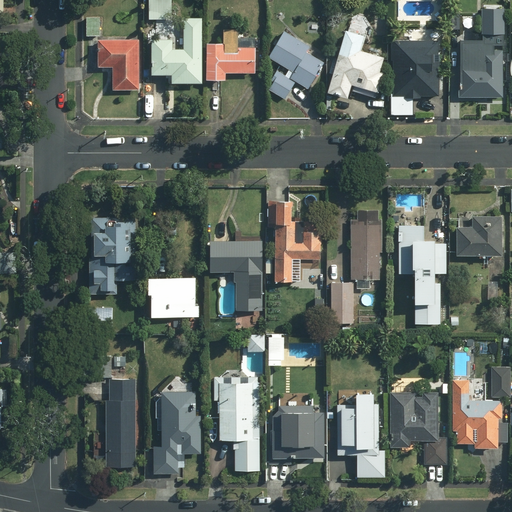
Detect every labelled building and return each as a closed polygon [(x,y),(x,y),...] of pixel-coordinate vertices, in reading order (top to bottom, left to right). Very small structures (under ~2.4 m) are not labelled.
[(171,0),(148,0),(148,19),(171,19),(171,0)] [(480,9),(480,41),(459,41),(458,97),(501,97),(502,50),(494,50),(494,45),(504,45),(504,9),(480,9)] [(102,15),(87,15),(86,34),(102,34),(102,15)] [(202,18),(182,18),(182,49),(171,49),(171,39),(149,39),(149,75),(170,75),(170,83),(202,83),(202,18)] [(284,100),(295,83),(307,90),(323,64),(305,53),(309,47),(283,31),(267,57),(293,73),(290,78),(279,71),(267,90),(284,100)] [(362,36),(343,31),(325,93),(346,99),(350,86),(373,92),(382,59),(358,52),(362,36)] [(97,68),(112,68),(112,90),(139,90),(139,39),(97,40),(97,68)] [(437,41),(413,41),(413,47),(390,47),(390,96),(437,96),(437,41)] [(254,73),(254,48),(225,48),(225,44),(205,44),(205,80),(224,80),(224,72),(254,73)] [(319,221),(288,221),(288,200),(267,200),(267,227),(275,227),(275,281),(292,281),(292,259),(319,259),(319,221)] [(350,220),(351,250),(350,250),(350,279),(379,279),(379,253),(382,253),(382,220),(378,220),(378,210),(357,210),(357,220),(350,220)] [(471,216),(471,227),(455,227),(456,256),(501,256),(500,216),(471,216)] [(134,217),(89,217),(89,293),(117,293),(117,281),(134,281),(134,217)] [(441,324),(440,274),(447,274),(446,244),(433,244),(433,241),(424,241),(424,225),(398,225),(398,274),(412,274),(413,324),(441,324)] [(261,241),(208,241),(208,272),(235,272),(235,310),(262,310),(261,241)] [(0,272),(15,273),(15,254),(0,253),(0,272)] [(198,278),(146,278),(146,317),(198,317),(198,278)] [(353,280),(331,280),(330,324),(352,324),(353,280)] [(114,309),(89,307),(87,329),(112,331),(114,309)] [(265,352),(265,334),(246,334),(246,352),(265,352)] [(267,366),(281,367),(281,361),(283,361),(284,337),(281,337),(281,334),(272,334),(272,337),(268,336),(267,366)] [(110,377),(111,357),(88,356),(87,376),(110,377)] [(511,368),(491,366),(489,395),(510,397),(511,368)] [(219,440),(235,439),(236,471),(259,471),(257,377),(218,377),(219,440)] [(105,401),(105,467),(136,466),(135,379),(108,379),(108,401),(105,401)] [(468,401),(468,380),(452,380),(452,430),(456,430),(456,443),(473,443),(473,447),(496,447),(496,418),(500,418),(500,401),(468,401)] [(198,391),(159,392),(160,446),(152,446),(152,474),(179,473),(178,453),(199,453),(198,391)] [(437,392),(390,392),(390,446),(409,447),(409,440),(437,440),(437,392)] [(373,394),(353,394),(353,404),(336,404),(336,454),(356,454),(356,477),(385,477),(385,451),(378,451),(378,404),(373,404),(373,394)] [(313,405),(278,406),(278,414),(270,414),(272,459),(324,457),(322,412),(313,413),(313,405)]
